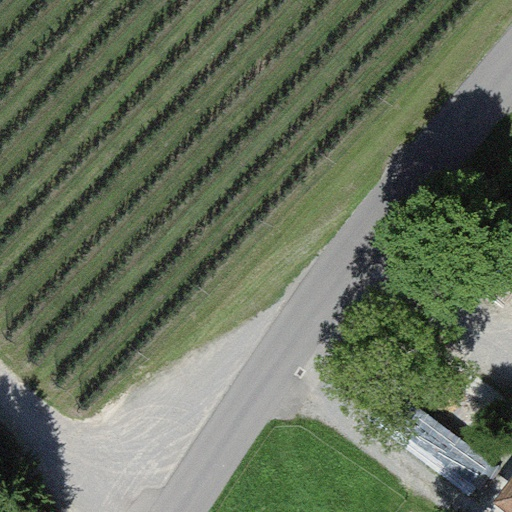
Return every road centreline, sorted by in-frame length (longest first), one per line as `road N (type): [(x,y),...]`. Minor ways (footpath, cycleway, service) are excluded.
road 1 (unclassified): [(186,511),(398,187),(511,60)]
road 2 (track): [(270,379),(456,511)]
road 3 (track): [(156,511),(0,368)]
